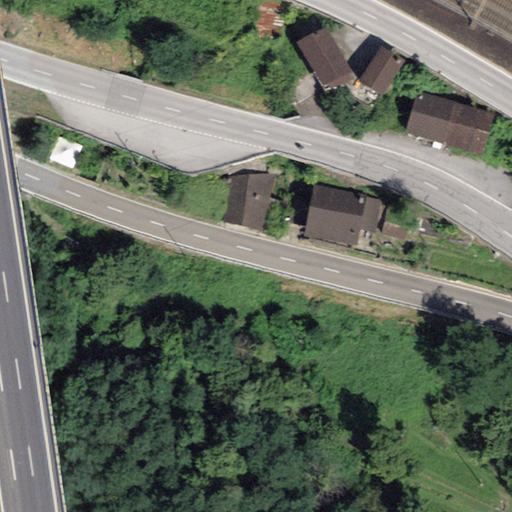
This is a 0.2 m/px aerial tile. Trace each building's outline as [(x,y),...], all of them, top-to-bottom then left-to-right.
[(325,36),(302,50),(327,91),(350,77),(325,36)] [(383,54),(363,92),(385,104),(405,65),(383,54)] [(424,101),(413,137),(482,159),(493,123),(424,101)] [(250,190),(245,236),(283,239),(287,194),(250,190)] [(316,195),(309,241),(359,248),(365,202),(316,195)]
